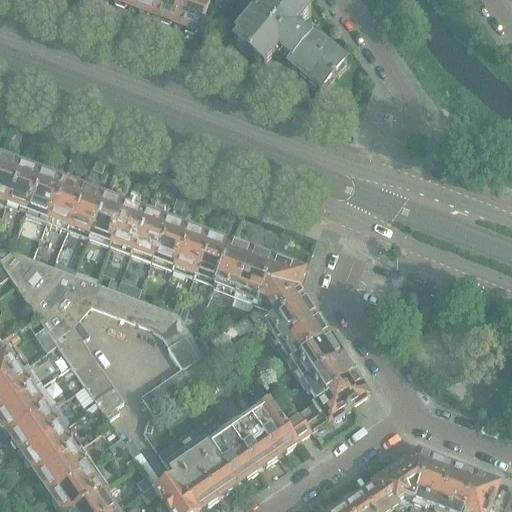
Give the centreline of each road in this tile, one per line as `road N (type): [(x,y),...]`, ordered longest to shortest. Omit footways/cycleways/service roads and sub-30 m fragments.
road 1 (residential): [(350,170),(328,143),(0,19)]
road 2 (secondary): [(350,170),(0,36)]
road 3 (secondary): [(0,82),(338,209)]
road 4 (residential): [(0,98),(299,213),(338,209)]
road 5 (residential): [(415,414),(338,291),(368,228)]
road 6 (residential): [(388,176),(411,106),(337,0)]
road 7 (residential): [(415,414),(273,511)]
road 8 (secondary): [(368,228),(511,285)]
road 9 (secondary): [(511,221),(388,176)]
